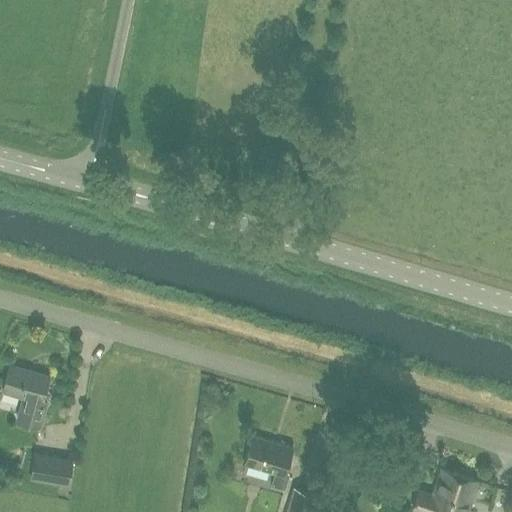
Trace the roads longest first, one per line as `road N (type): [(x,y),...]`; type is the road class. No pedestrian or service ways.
road 1 (unclassified): [(511,447),(0,300)]
road 2 (tertiary): [(511,308),(87,187)]
road 3 (track): [(267,239),(323,0)]
road 4 (unclassified): [(127,0),(87,187)]
